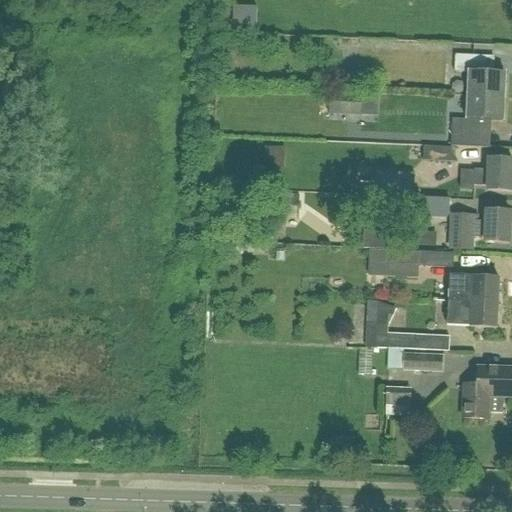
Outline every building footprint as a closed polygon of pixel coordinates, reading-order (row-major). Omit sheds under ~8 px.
[(470,98),(506,100),(507,76),(483,75),(484,59),(457,57),(456,74),(471,75),(470,98)] [(361,118),(363,96),(329,94),(328,116),(361,118)] [(504,124),(506,100),(470,98),(469,122),(454,121),(452,149),(480,150),(481,123),(504,124)] [(454,164),(455,149),(422,148),(422,162),(454,164)] [(511,194),(511,162),(490,162),(490,173),(475,172),(475,188),(489,189),(489,194),(511,194)] [(413,200),(413,199),(414,175),(373,173),(372,184),(360,183),(359,198),(413,200)] [(297,221),(298,197),(270,195),(269,220),(297,221)] [(448,201),(413,199),(413,200),(359,198),(357,216),(365,225),(374,225),(387,213),(448,215),(448,201)] [(511,226),(511,218),(511,216),(488,215),(488,225),(477,224),(477,217),(449,216),(448,252),(473,253),(473,240),(486,241),(486,245),(510,246),(511,227),(511,226)] [(387,236),(364,235),(363,250),(386,251),(387,236)] [(452,270),(453,256),(388,253),(387,278),(418,280),(418,268),(452,270)] [(450,304),(499,306),(500,281),(473,280),(473,282),(451,281),(450,304)] [(365,350),(387,350),(387,352),(403,353),(403,352),(448,353),(449,338),(387,336),(387,328),(396,311),(377,304),(366,303),(365,350)] [(498,331),(499,306),(450,304),(449,323),(459,324),(458,327),(470,328),(470,329),(498,331)] [(443,357),(403,355),(403,353),(387,352),(386,371),(402,371),(402,373),(442,375),(443,357)] [(504,399),(511,399),(511,371),(480,371),(479,389),(465,388),(464,420),(488,421),(488,415),(504,415),(504,399)]
